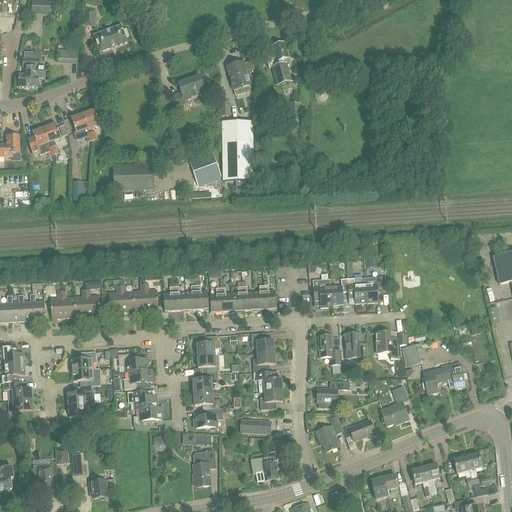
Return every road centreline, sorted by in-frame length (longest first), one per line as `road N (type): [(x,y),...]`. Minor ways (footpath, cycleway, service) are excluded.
road 1 (unclassified): [(0,104),(351,0)]
road 2 (tertiary): [(338,473),(445,427),(491,421)]
road 3 (residential): [(311,484),(297,421),(299,324)]
road 4 (residential): [(159,337),(174,327),(296,320)]
road 5 (residential): [(34,337),(159,337)]
